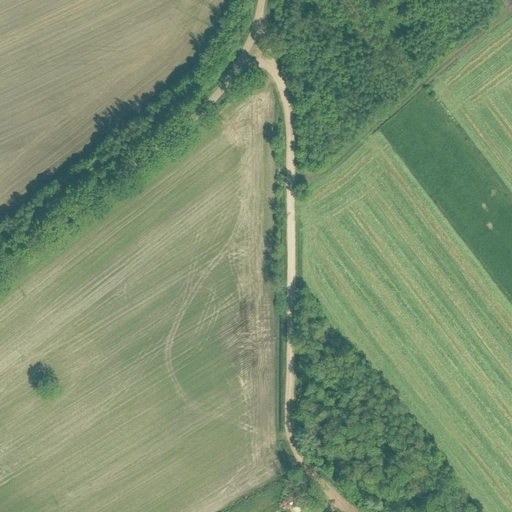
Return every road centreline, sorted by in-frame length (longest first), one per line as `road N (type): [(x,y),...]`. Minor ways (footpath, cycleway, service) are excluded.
road 1 (track): [(346,511),(293,449),(289,123),(276,75),(248,46)]
road 2 (unclassified): [(0,270),(222,89),(248,46),(262,0)]
road 3 (track): [(511,6),(318,170),(290,173)]
